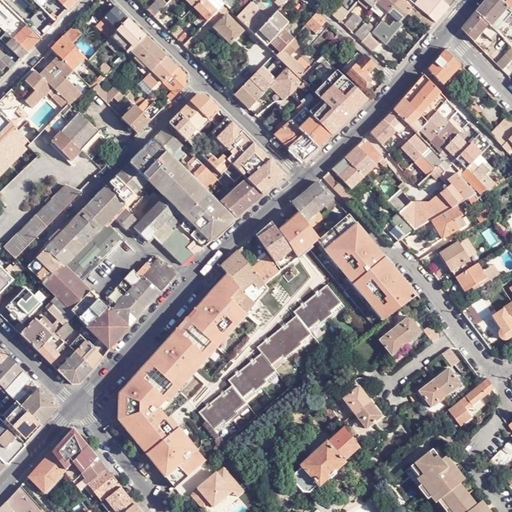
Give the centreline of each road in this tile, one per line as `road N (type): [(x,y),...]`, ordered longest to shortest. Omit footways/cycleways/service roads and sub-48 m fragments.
road 1 (tertiary): [(75,407),(211,261),(302,182)]
road 2 (residential): [(511,369),(497,378),(401,258),(313,172)]
road 3 (residential): [(162,121),(23,261)]
road 4 (residential): [(302,182),(202,81)]
road 5 (residential): [(162,511),(75,407)]
road 6 (residential): [(511,162),(418,64)]
road 7 (residential): [(0,91),(86,0)]
road 8 (residential): [(308,0),(400,84)]
road 9 (tertiary): [(313,172),(400,84)]
